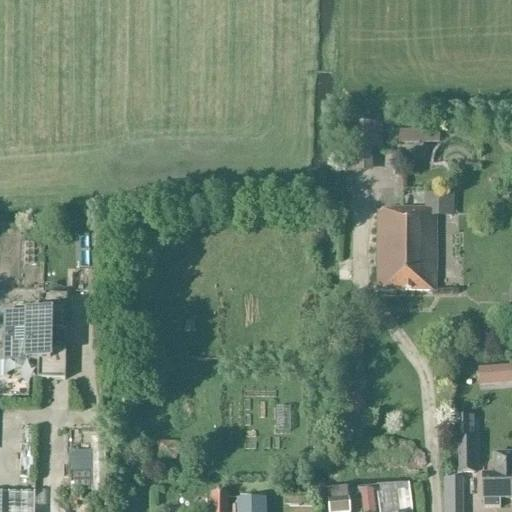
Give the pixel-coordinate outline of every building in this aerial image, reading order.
[(388,146),(439,145),(439,126),(388,127),(388,146)] [(382,152),(382,127),(344,127),(344,174),(372,174),(372,152),(382,152)] [(452,219),(452,195),(423,195),(423,210),(394,210),(394,214),(378,214),(377,294),(435,295),(436,219),(452,219)] [(67,298),(39,297),(38,316),(15,316),(14,362),(38,362),(37,381),(65,382),(66,348),(51,348),(51,332),(66,332),(67,298)] [(479,388),(511,385),(511,367),(478,370),(479,388)] [(474,442),(474,418),(458,418),(458,477),(475,477),(475,442),(474,442)] [(511,454),(493,455),(493,476),(482,476),(483,501),(483,510),(500,510),(500,501),(511,500),(511,454)] [(377,495),(378,511),(411,511),(409,491),(377,495)] [(34,511),(35,495),(0,494),(0,511),(34,511)] [(228,511),(229,494),(210,494),(209,511),(228,511)] [(349,511),(348,499),(327,502),(328,511),(349,511)] [(237,511),(265,511),(265,501),(237,502),(237,511)]
